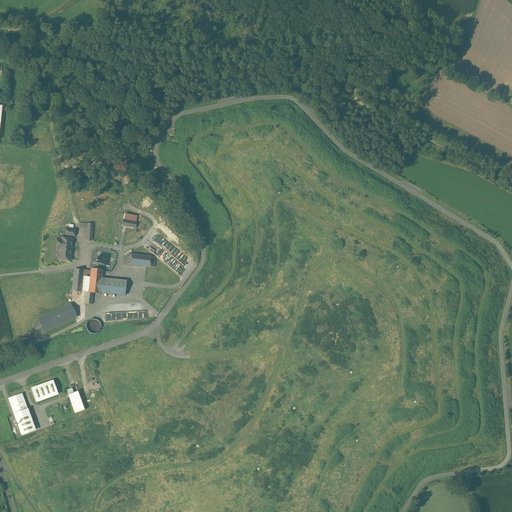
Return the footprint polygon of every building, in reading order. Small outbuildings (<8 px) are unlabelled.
[(136,222),(123,220),(122,226),(135,228),(136,222)] [(74,229),(66,229),(66,236),(74,237),(74,229)] [(72,240),(61,239),(58,239),(56,250),(59,251),(59,259),(70,260),(71,250),(71,247),(72,247),(72,240)] [(155,257),(131,255),(131,264),(155,266),(155,257)] [(89,292),(86,292),(85,304),(92,304),(93,293),(100,294),(124,296),(126,280),(101,278),(102,271),(91,270),(91,272),(74,270),(72,291),(80,292),(82,275),(88,276),(88,274),(91,275),(89,292)] [(70,304),(35,317),(41,332),(76,319),(70,304)] [(91,315),(90,315),(89,316),(88,317),(87,318),(87,319),(86,320),(86,321),(86,322),(87,323),(87,324),(87,325),(88,326),(88,327),(89,327),(90,328),(91,329),(93,329),(94,329),(95,329),(96,329),(97,328),(98,328),(99,327),(99,326),(100,325),(101,324),(101,323),(101,322),(101,321),(101,320),(101,319),(100,318),(99,317),(99,316),(98,316),(97,315),(96,314),(95,314),(94,314),(92,314),(91,315)] [(52,382),(32,389),(37,401),(57,394),(52,382)] [(78,391),(74,392),(72,388),(66,390),(75,414),(85,410),(78,391)] [(21,395),(9,399),(11,404),(15,414),(27,410),(23,400),(21,395)] [(15,414),(22,434),(34,430),(27,410),(15,414)]
